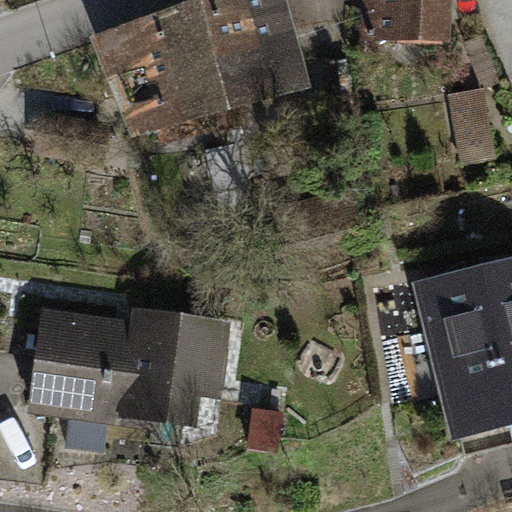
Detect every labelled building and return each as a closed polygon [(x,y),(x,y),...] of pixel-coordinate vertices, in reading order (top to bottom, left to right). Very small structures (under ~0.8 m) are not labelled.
[(272,0),(211,0),(191,5),(211,63),(284,42),(272,0)] [(367,0),(367,38),(442,40),(443,0),(367,0)] [(211,63),(191,5),(142,21),(106,38),(143,128),(198,112),(202,127),(236,117),(232,103),(296,85),(284,42),(211,63)] [(480,120),(477,96),(452,99),(456,124),(480,120)] [(101,129),(49,119),(43,150),(95,160),(101,129)] [(352,200),(325,205),(331,231),(357,226),(352,200)] [(325,205),(261,220),(268,250),(332,235),(331,231),(325,205)] [(511,263),(474,272),(504,391),(511,388),(511,263)] [(474,272),(421,285),(450,404),(504,391),(474,272)] [(151,330),(44,316),(32,405),(153,422),(159,379),(214,387),(222,330),(153,320),(151,330)] [(511,428),(504,391),(450,404),(463,458),(511,446),(511,428)] [(276,451),(280,413),(255,410),(251,448),(276,451)]
